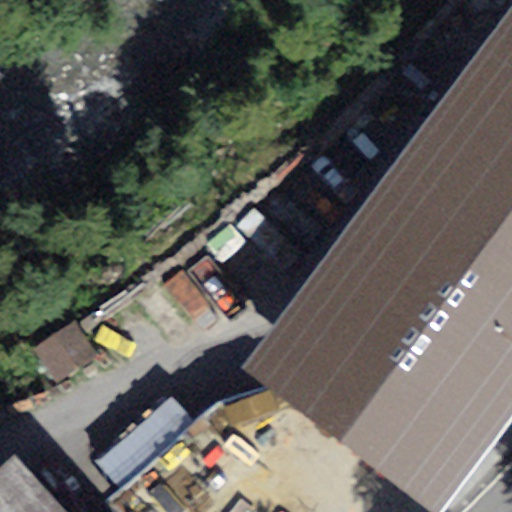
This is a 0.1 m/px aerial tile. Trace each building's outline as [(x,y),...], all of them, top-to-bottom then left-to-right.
[(511,119),(465,180),(511,215),(511,119)] [(511,215),(465,180),(315,387),(417,459),(511,329),(511,215)] [(71,381),(102,340),(69,316),(38,356),(71,381)] [(197,423),(175,397),(95,462),(135,511),(166,511),(282,419),(250,380),(197,423)] [(240,511),(329,511),(295,468),(240,511)] [(51,511),(19,472),(0,487),(0,511),(51,511)]
